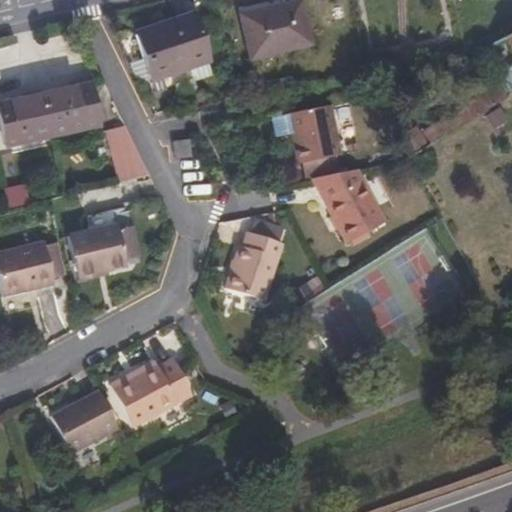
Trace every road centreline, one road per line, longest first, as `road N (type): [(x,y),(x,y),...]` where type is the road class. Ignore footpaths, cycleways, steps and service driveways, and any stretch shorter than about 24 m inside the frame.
road 1 (residential): [(76,0),(187,216),(190,237),(176,292),(0,382)]
road 2 (track): [(176,292),(212,365),(318,436)]
